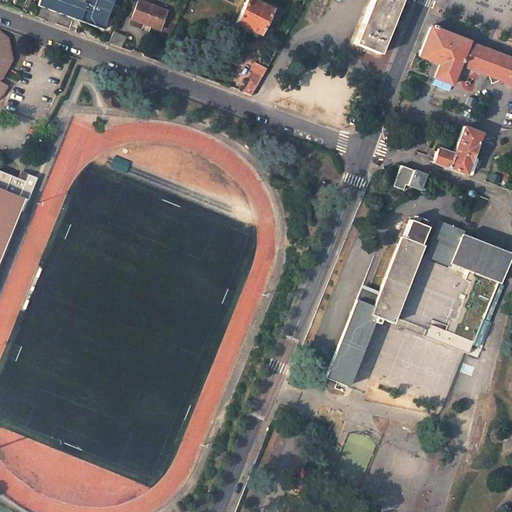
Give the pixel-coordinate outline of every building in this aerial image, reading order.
[(112,0),(38,0),(38,4),(103,28),(112,0)] [(248,0),(238,21),(260,33),(272,10),(253,0),(248,0)] [(370,0),(354,43),(380,54),(392,22),(401,0),(370,0)] [(166,11),(140,1),(133,19),(159,29),(166,11)] [(434,78),(443,82),(452,85),(459,66),(511,86),(511,61),(498,56),(472,46),(467,44),(467,42),(428,27),(418,55),(417,57),(439,65),(434,78)] [(115,31),(108,43),(120,47),(125,36),(115,31)] [(0,75),(9,59),(4,39),(0,35),(0,75)] [(251,69),(252,70),(262,75),(266,68),(254,62),(251,69)] [(262,75),(252,70),(247,82),(256,87),(262,75)] [(251,96),(256,87),(247,82),(242,92),(251,96)] [(463,127),(453,155),(437,150),(433,160),(432,163),(462,174),(465,175),(479,133),(463,127)] [(402,185),(416,190),(422,174),(399,165),(390,186),(399,189),(402,185)] [(0,254),(18,211),(22,212),(37,178),(25,173),(20,172),(18,178),(0,171),(0,254)] [(444,182),(442,187),(450,190),(452,185),(444,182)] [(461,227),(460,230),(438,221),(431,239),(424,255),(419,252),(425,237),(405,229),(399,244),(397,243),(388,266),(376,295),(367,291),(365,295),(358,292),(324,377),(346,386),(374,317),(452,347),(462,351),(465,353),(467,354),(469,350),(472,341),(477,343),(484,327),(487,320),(489,321),(504,283),(501,282),(498,281),(509,253),(479,241),(471,238),(474,232),(461,227)] [(202,511),(210,494),(190,502),(192,508),(182,511),(202,511)]
